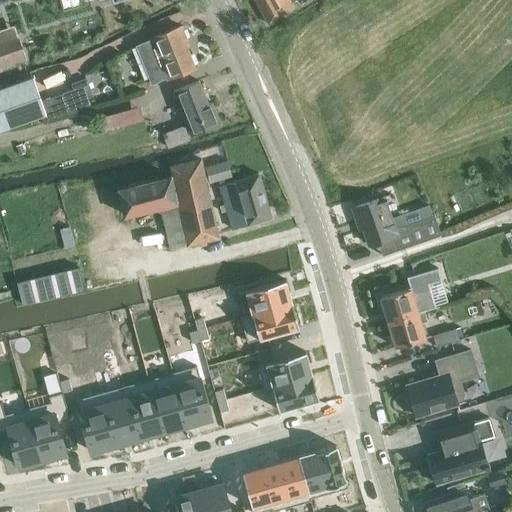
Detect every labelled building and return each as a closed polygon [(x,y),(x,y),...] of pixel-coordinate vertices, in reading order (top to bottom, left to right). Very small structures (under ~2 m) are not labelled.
[(292,2),(294,0),(255,0),(269,24),(295,9),(292,2)] [(152,38),(152,40),(137,46),(150,78),(151,79),(152,80),(153,81),(154,81),(156,81),(157,81),(158,81),(167,77),(168,78),(196,67),(186,44),(189,43),(182,26),(152,38)] [(0,47),(0,64),(25,55),(20,40),(0,47)] [(33,77),(0,88),(0,129),(46,114),(33,77)] [(174,91),(179,103),(174,105),(177,112),(182,110),(191,135),(221,123),(212,102),(209,103),(199,81),(174,91)] [(80,93),(65,97),(70,113),(85,108),(80,93)] [(121,112),(102,117),(105,129),(125,124),(121,112)] [(168,147),(190,139),(185,125),(163,133),(168,147)] [(125,215),(161,207),(170,249),(219,238),(201,159),(169,165),(172,175),(118,188),(125,215)] [(227,160),(206,167),(211,182),(232,176),(227,160)] [(220,185),(226,204),(220,206),(222,212),(227,210),(233,229),(272,217),(259,173),(220,185)] [(352,208),(360,230),(363,229),(369,244),(390,237),(398,234),(384,196),(352,208)] [(406,225),(408,231),(398,234),(390,237),(395,251),(441,235),(434,215),(406,225)] [(69,226),(59,228),(65,248),(74,245),(69,226)] [(131,246),(84,257),(91,284),(138,272),(131,246)] [(85,288),(80,264),(17,279),(23,303),(85,288)] [(411,288),(381,297),(388,322),(425,311),(438,307),(430,282),(441,279),(438,268),(415,274),(407,277),(411,288)] [(285,281),(246,292),(253,315),(292,304),(285,281)] [(292,304),(253,315),(254,320),(260,339),(299,327),(292,304)] [(425,311),(388,322),(396,347),(426,338),(421,322),(428,321),(425,311)] [(202,318),(194,320),(197,330),(205,328),(202,318)] [(205,328),(197,330),(200,341),(208,338),(205,328)] [(433,335),(437,347),(460,340),(456,328),(433,335)] [(197,330),(189,333),(192,343),(200,341),(197,330)] [(416,416),(458,403),(457,400),(461,399),(464,394),(460,381),(479,375),(471,349),(436,360),(440,375),(407,385),(409,393),(407,397),(410,406),(414,408),(416,416)] [(305,352),(266,363),(273,386),(312,375),(305,352)] [(312,375),(273,386),(279,409),(318,399),(312,375)] [(199,378),(176,384),(186,422),(210,416),(199,378)] [(176,384),(151,391),(162,429),(186,422),(176,384)] [(222,389),(214,392),(217,402),(225,399),(222,389)] [(70,390),(61,392),(64,402),(73,399),(70,390)] [(151,391),(127,398),(137,436),(162,429),(151,391)] [(61,392),(48,396),(53,414),(55,421),(68,417),(64,402),(61,392)] [(127,398),(103,405),(113,443),(137,436),(127,398)] [(225,399),(217,402),(220,411),(228,409),(225,399)] [(103,405),(79,411),(89,449),(113,443),(103,405)] [(53,414),(30,420),(41,458),(64,451),(55,421),(53,414)] [(437,454),(426,458),(435,486),(487,469),(478,442),(492,437),(486,419),(471,424),(471,423),(431,436),(437,454)] [(30,420),(6,427),(17,465),(41,458),(30,420)] [(336,446),(317,451),(327,485),(346,480),(336,446)] [(317,451),(299,456),(308,490),(327,485),(317,451)] [(299,456),(280,462),(289,496),(308,490),(299,456)] [(280,462),(262,467),(271,501),(289,496),(280,462)] [(135,464),(88,475),(90,486),(138,476),(135,464)] [(262,467),(243,472),(252,506),(271,501),(262,467)] [(486,475),(490,487),(505,482),(502,470),(486,475)] [(469,498),(466,488),(463,481),(446,487),(448,494),(423,503),(426,511),(478,511),(473,497),(469,498)] [(230,511),(222,483),(198,489),(204,511),(230,511)] [(204,511),(198,489),(175,496),(179,511),(204,511)]
